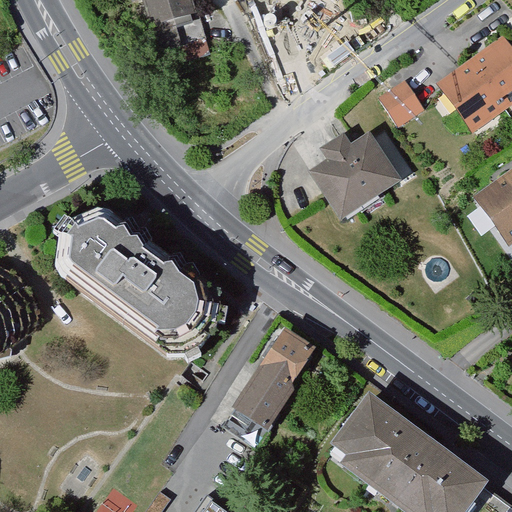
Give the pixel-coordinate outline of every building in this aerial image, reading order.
[(144,0),(155,35),(203,23),(197,0),(144,0)] [(203,23),(155,35),(162,62),(210,50),(203,23)] [(511,53),(503,42),(471,62),(506,114),(511,110),(511,53)] [(437,85),(475,137),(506,114),(471,62),(437,85)] [(377,103),(387,119),(416,101),(405,84),(377,103)] [(416,101),(387,119),(397,135),(426,117),(416,101)] [(314,179),(345,225),(406,185),(376,139),(357,152),(349,140),(326,156),(333,166),(314,179)] [(478,205),(511,248),(511,183),(511,182),(478,205)] [(52,253),(56,267),(152,342),(166,343),(179,340),(191,331),(198,319),(201,303),(198,285),(108,214),(92,211),(74,214),(62,224),(54,237),(52,253)] [(0,358),(15,346),(33,332),(30,306),(18,285),(1,269),(0,268),(0,358)] [(315,358),(281,333),(230,404),(237,409),(264,428),(315,358)] [(462,511),(487,480),(369,395),(325,455),(326,456),(403,511),(462,511)] [(266,430),(237,409),(227,421),(254,446),(266,430)] [(227,421),(223,417),(199,443),(231,474),(254,446),(227,421)] [(146,511),(162,511),(171,500),(160,492),(146,511)] [(226,511),(212,502),(204,511),(226,511)]
